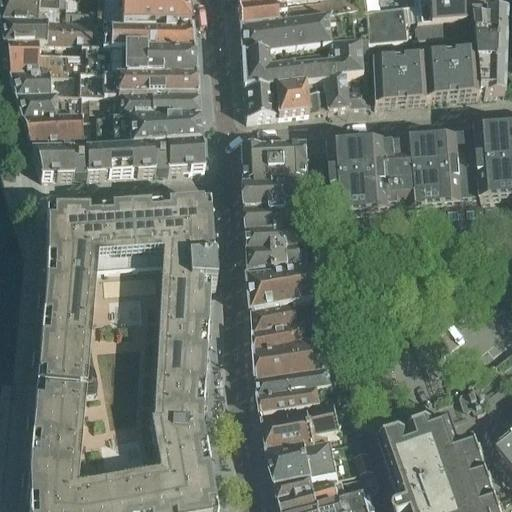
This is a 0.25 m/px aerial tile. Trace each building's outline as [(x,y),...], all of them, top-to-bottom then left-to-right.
[(31,0),(31,3),(0,0),(0,28),(48,30),(63,31),(64,18),(56,17),(56,0),(31,0)] [(236,0),(238,12),(319,3),(323,3),(322,0),(236,0)] [(275,8),(238,12),(240,33),(240,34),(272,30),(293,28),(317,25),(363,19),(363,17),(361,0),(341,0),(323,3),(319,3),(320,8),(285,12),(285,11),(275,12),(275,8)] [(464,27),(464,20),(461,0),(412,0),(414,12),(415,29),(415,30),(464,27)] [(189,33),(186,4),(178,4),(160,4),(122,2),(121,5),(121,2),(101,1),(99,23),(90,23),(90,32),(96,33),(104,32),(112,35),(123,35),(189,36),(189,33)] [(272,30),(240,34),(240,36),(241,60),(241,61),(275,59),(365,50),(365,49),(404,45),(403,30),(415,29),(414,12),(363,17),(363,19),(317,25),(293,28),(272,30)] [(502,15),(499,15),(471,14),(471,19),(474,57),(497,58),(500,58),(504,58),(505,51),(506,15),(502,15)] [(64,18),(63,31),(72,32),(72,18),(64,18)] [(429,47),(421,48),(425,107),(426,107),(426,106),(477,102),(474,57),(471,19),(464,20),(464,27),(415,30),(416,44),(464,41),(466,57),(430,60),(429,47)] [(46,52),(48,30),(0,28),(0,29),(0,33),(4,56),(31,57),(37,57),(38,52),(46,52)] [(48,30),(46,52),(63,52),(63,31),(48,30)] [(78,53),(80,53),(96,53),(96,33),(90,32),(79,32),(72,32),(63,31),(63,52),(78,53)] [(189,36),(123,35),(112,35),(104,32),(96,33),(96,53),(80,53),(80,57),(113,57),(121,58),(145,58),(146,60),(193,59),(190,36),(189,36)] [(373,111),(425,107),(421,48),(413,49),(414,63),(380,65),(379,52),(370,52),(373,111)] [(241,61),(242,91),(277,90),(298,88),(323,87),(332,87),(331,84),(344,83),(362,81),(361,77),(367,77),(365,50),(275,59),(241,61)] [(6,64),(2,67),(3,73),(7,75),(9,83),(49,83),(79,84),(79,64),(37,62),(37,57),(31,57),(4,56),(6,64)] [(121,58),(113,57),(80,57),(79,64),(79,84),(121,85),(144,85),(194,85),(193,59),(146,60),(145,58),(121,58)] [(500,58),(497,58),(474,57),(477,102),(495,100),(499,100),(503,101),(504,58),(500,58)] [(49,83),(9,83),(15,104),(50,103),(49,83)] [(332,87),(323,87),(325,117),(347,113),(369,112),(367,97),(345,98),(344,83),(331,84),(332,87)] [(88,104),(118,104),(150,104),(196,104),(194,85),(144,85),(121,85),(79,84),(78,103),(79,104),(88,104)] [(301,120),(325,117),(323,87),(298,88),(301,120)] [(298,88),(277,90),(280,122),(301,120),(298,88)] [(280,122),(277,90),(242,91),(245,125),(280,122)] [(78,103),(50,103),(15,104),(22,128),(79,125),(79,104),(78,103)] [(99,119),(99,125),(198,124),(196,104),(150,104),(118,104),(88,104),(88,119),(99,119)] [(149,152),(200,149),(198,124),(99,125),(94,125),(95,155),(149,152)] [(79,125),(22,128),(29,151),(90,148),(89,140),(81,141),(79,125)] [(385,152),(329,156),(334,227),(379,223),(388,223),(391,252),(409,251),(410,254),(411,254),(426,253),(439,252),(490,248),(504,247),(507,251),(511,257),(511,265),(511,266),(511,267),(511,140),(476,143),(476,144),(457,145),(457,147),(402,151),(402,152),(385,153),(385,152)] [(200,149),(149,152),(151,180),(203,177),(200,149)] [(149,152),(95,155),(73,156),(31,158),(40,185),(72,185),(151,180),(149,152)] [(255,157),(245,157),(246,197),(252,197),(305,195),(310,195),(309,174),(308,158),(308,152),(274,155),(257,156),(255,157)] [(252,197),(246,197),(248,240),(306,238),(305,195),(252,197)] [(317,209),(309,209),(310,218),(317,218),(317,209)] [(204,371),(208,365),(205,359),(209,294),(215,294),(209,211),(88,220),(45,220),(45,278),(44,301),(37,301),(36,313),(42,313),(38,359),(32,358),(31,370),(37,370),(35,394),(78,397),(78,402),(35,399),(33,423),(27,422),(26,434),(32,435),(28,480),(22,479),(21,492),(27,492),(25,506),(28,506),(28,511),(214,511),(201,437),(201,429),(205,423),(202,416),(204,371)] [(318,230),(318,221),(310,222),(310,230),(318,230)] [(319,237),(318,230),(310,230),(311,238),(319,237)] [(311,246),(320,245),(319,237),(311,238),(311,246)] [(306,238),(248,240),(250,284),(308,274),(306,238)] [(311,257),(320,256),(320,249),(311,249),(311,257)] [(321,264),(320,256),(311,257),(312,265),(321,264)] [(312,272),(322,271),(321,264),(312,265),(312,272)] [(277,284),(250,288),(254,322),(266,320),(267,318),(274,317),(275,318),(305,313),(308,313),(311,334),(314,350),(316,360),(320,360),(333,357),(340,356),(342,355),(339,343),(333,308),(327,274),(324,274),(322,275),(309,278),(300,279),(277,284)] [(487,465),(488,465),(490,463),(493,461),(497,458),(511,445),(511,297),(502,285),(476,306),(437,337),(417,344),(370,361),(359,365),(370,397),(369,397),(368,398),(367,398),(366,399),(365,400),(365,401),(364,401),(364,402),(364,403),(364,404),(364,405),(364,406),(366,413),(373,432),(372,432),(378,450),(451,425),(461,452),(470,448),(469,445),(479,442),(487,465)] [(266,320),(254,322),(255,345),(282,340),(301,336),(304,336),(311,334),(308,313),(305,313),(275,318),(274,317),(267,318),(266,320)] [(282,340),(255,345),(256,362),(256,367),(286,364),(316,360),(314,350),(311,334),(304,336),(301,336),(282,340)] [(340,356),(333,357),(335,368),(339,367),(340,375),(348,374),(346,365),(342,365),(340,356)] [(286,364),(256,367),(256,370),(258,388),(258,389),(325,379),(320,360),(316,360),(286,364)] [(348,374),(340,375),(342,387),(350,385),(348,374)] [(325,379),(258,389),(260,406),(291,401),(318,397),(333,395),(329,378),(325,379)] [(318,397),(291,401),(293,418),(321,414),(318,397)] [(353,407),(352,397),(338,400),(340,410),(353,407)] [(291,401),(260,406),(262,423),(293,418),(291,401)] [(355,415),(348,417),(352,429),(359,426),(355,415)] [(336,419),(312,424),(318,454),(328,452),(327,442),(341,440),(336,419)] [(294,458),(318,454),(312,424),(288,428),(294,458)] [(451,425),(379,450),(399,509),(405,507),(406,511),(498,511),(482,468),(488,466),(488,465),(487,465),(479,442),(469,445),(470,448),(461,452),(451,425)] [(359,426),(352,429),(355,440),(362,438),(359,426)] [(288,428),(264,433),(269,463),(294,458),(288,428)] [(272,480),(276,496),(313,487),(338,482),(332,451),(328,452),(318,454),(294,458),(269,463),(268,463),(272,480)] [(511,452),(500,462),(511,476),(511,452)] [(354,462),(359,479),(374,476),(368,458),(354,462)] [(348,505),(369,499),(376,497),(379,493),(376,482),(343,488),(348,505)] [(314,495),(313,487),(276,496),(279,511),(324,511),(340,507),(335,489),(314,495)] [(340,507),(341,511),(373,511),(369,499),(348,505),(340,507)]
